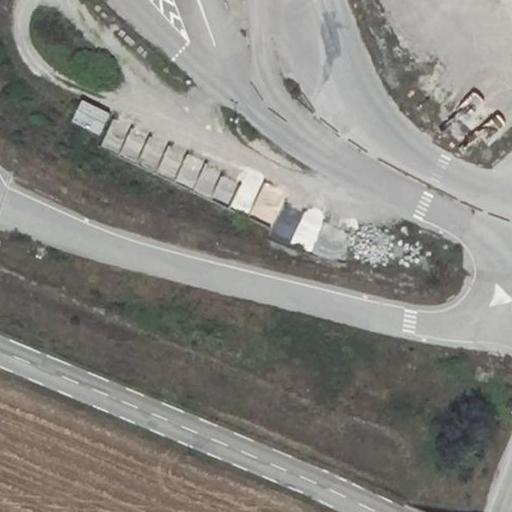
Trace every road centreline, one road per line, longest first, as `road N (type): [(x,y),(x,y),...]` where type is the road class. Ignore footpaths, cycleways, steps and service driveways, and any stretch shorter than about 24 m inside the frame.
road 1 (unknown): [(511,325),(456,325),(0,206)]
road 2 (unclassified): [(376,511),(0,351)]
road 3 (unknown): [(222,83),(406,201),(511,245)]
road 4 (unknown): [(511,198),(402,142),(379,114),(329,0)]
